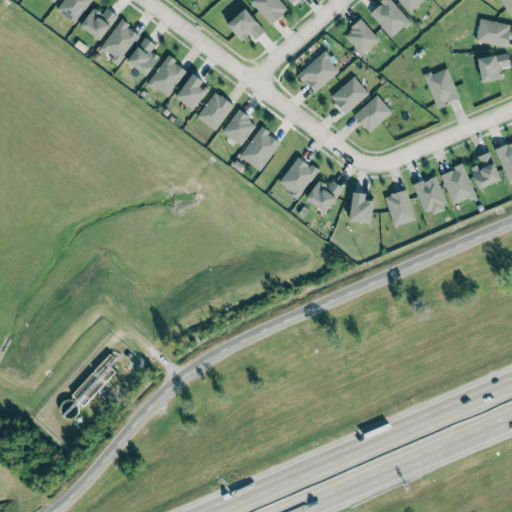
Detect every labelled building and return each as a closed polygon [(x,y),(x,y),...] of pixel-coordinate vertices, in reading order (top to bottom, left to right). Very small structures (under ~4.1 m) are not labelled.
[(74,23),(90,0),(61,0),(55,9),(74,23)] [(270,24),(287,9),(279,0),(250,0),(249,1),(270,24)] [(390,37),(409,21),(390,0),(382,0),(368,12),(390,37)] [(422,0),(398,0),(408,12),(422,0)] [(511,0),(501,0),(510,19),(511,18),(511,0)] [(102,13),(93,7),(79,25),(99,40),(117,15),(106,7),(102,13)] [(226,24),(241,41),(248,34),(253,40),(264,30),(244,8),(226,24)] [(505,47),(510,24),(479,17),(474,40),(505,47)] [(343,33),(360,54),(378,40),(361,19),(343,33)] [(139,35),(120,20),(99,47),(112,56),(109,59),(116,65),(139,35)] [(155,44),(144,36),(126,61),(146,75),(158,57),(150,52),(155,44)] [(314,92),(339,69),(322,51),(297,74),(314,92)] [(477,58),(481,82),(504,78),(502,68),(509,66),(506,52),(477,58)] [(167,96),(186,70),(166,55),(147,82),(167,96)] [(436,107),(459,98),(447,66),(423,75),(436,107)] [(175,96),(192,109),(205,91),(199,87),(204,81),(192,72),(175,96)] [(368,92),(352,75),(329,97),(345,114),(368,92)] [(215,130),(233,104),(214,91),(196,116),(215,130)] [(368,132),(391,111),(376,94),(352,115),(368,132)] [(256,123),(237,109),(221,131),(240,145),(256,123)] [(238,155),(259,170),(279,143),(267,134),(269,131),(261,125),(238,155)] [(511,141),(495,149),(508,184),(511,182),(511,141)] [(476,156),(479,163),(469,167),(477,188),(500,180),(489,151),(476,156)] [(317,171),(298,156),(277,182),(297,197),(317,171)] [(440,173),(451,204),(475,196),(463,164),(440,173)] [(412,184),(423,214),(446,206),(435,175),(412,184)] [(324,212),(343,188),(332,180),(327,186),(319,179),(305,197),(324,212)] [(384,196),(393,226),(415,219),(406,189),(384,196)] [(373,200),(364,199),(365,193),(353,191),(348,220),(369,223),(373,200)]
